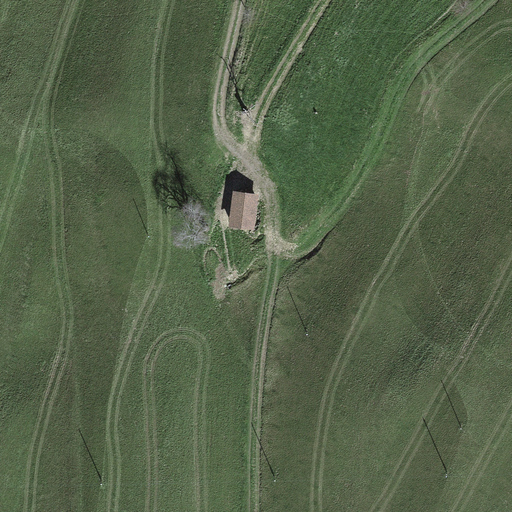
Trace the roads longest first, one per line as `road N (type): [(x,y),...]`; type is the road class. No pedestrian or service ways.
road 1 (track): [(253,511),(256,397),(275,253),(271,192),(255,149)]
road 2 (track): [(275,253),(300,243),(335,210),(360,177),(404,76),(480,0)]
road 3 (track): [(255,149),(221,126),(218,95),(242,0)]
road 4 (track): [(255,149),(270,93),(332,0)]
